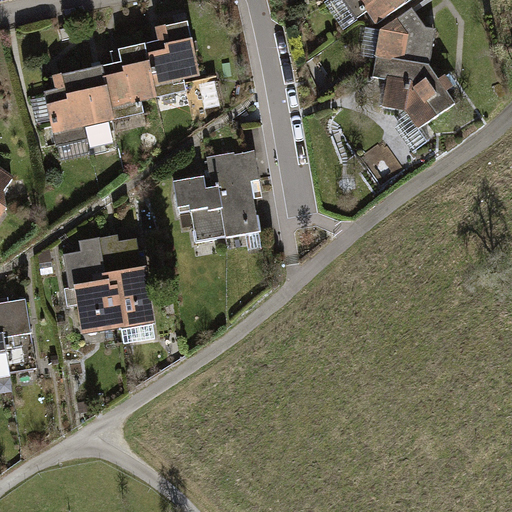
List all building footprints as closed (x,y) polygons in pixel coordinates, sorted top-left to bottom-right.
[(340,0),(356,24),(367,17),(374,29),(419,0),(340,0)] [(411,12),(380,36),(376,64),(432,72),(437,35),(426,33),(411,12)] [(156,48),(147,50),(160,104),(187,98),(184,84),(200,80),(188,28),(154,36),(156,48)] [(123,68),(102,73),(114,127),(145,120),(142,108),(156,104),(160,104),(147,50),(120,56),(123,68)] [(432,72),(376,64),(373,80),(387,82),(382,113),(405,116),(415,132),(455,105),(432,72)] [(114,125),(102,73),(53,84),(55,95),(43,98),(53,139),(114,125)] [(405,169),(384,139),(358,157),(379,187),(405,169)] [(254,154),(208,162),(210,185),(217,193),(226,240),(259,234),(254,204),(262,201),(254,154)] [(0,216),(25,180),(0,163),(0,216)] [(205,182),(172,188),(178,216),(190,214),(196,246),(226,240),(217,193),(208,195),(205,182)] [(119,240),(101,243),(116,332),(120,331),(153,326),(139,243),(119,246),(119,240)] [(82,257),(65,259),(77,338),(116,332),(101,243),(80,246),(82,257)] [(0,339),(4,339),(9,376),(34,373),(24,306),(0,309),(0,339)] [(0,383),(10,383),(9,376),(4,339),(0,339),(0,383)]
